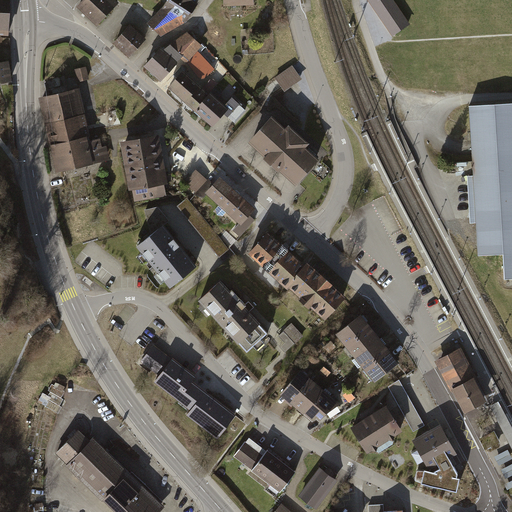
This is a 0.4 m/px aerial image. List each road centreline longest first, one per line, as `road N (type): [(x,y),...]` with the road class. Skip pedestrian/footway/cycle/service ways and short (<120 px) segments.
road 1 (residential): [(455,511),(357,470),(268,418),(154,303),(118,297),(76,313)]
road 2 (tertiary): [(26,22),(66,27),(92,42),(310,237)]
road 3 (tertiary): [(310,237),(419,354),(484,475),(492,511)]
road 4 (primary): [(76,313),(34,182),(26,22)]
road 5 (unclassified): [(296,0),(345,161),(336,207),(310,237)]
road 6 (primary): [(222,511),(131,406),(76,313)]
